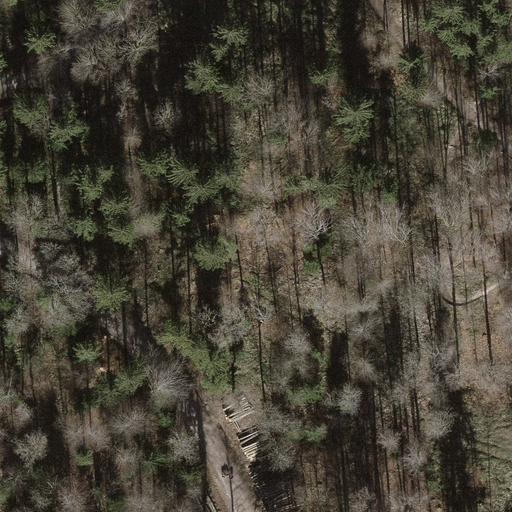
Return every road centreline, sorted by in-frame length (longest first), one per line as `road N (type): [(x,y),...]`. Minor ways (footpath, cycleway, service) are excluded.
road 1 (track): [(249,511),(155,355),(59,273),(0,246)]
road 2 (track): [(128,0),(59,65),(0,86)]
